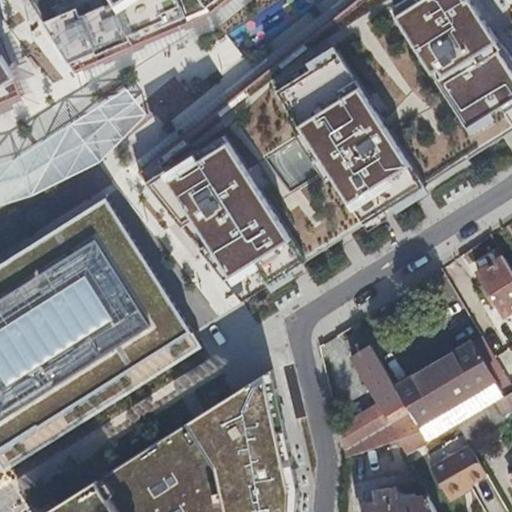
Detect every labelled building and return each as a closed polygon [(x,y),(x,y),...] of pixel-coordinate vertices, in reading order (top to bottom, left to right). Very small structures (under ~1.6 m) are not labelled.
[(508,86),(450,0),(380,0),(372,6),(446,121),(508,86)] [(331,81),(272,116),(326,197),(383,161),(331,81)] [(266,233),(201,132),(141,167),(205,272),(266,233)] [(109,197),(0,265),(0,454),(194,332),(109,197)] [(511,266),(505,255),(481,270),(493,292),(511,280),(511,266)] [(511,280),(493,292),(511,322),(511,280)] [(482,334),(397,386),(408,405),(422,429),(429,441),(457,424),(511,392),(511,384),(495,356),(482,334)] [(397,386),(371,343),(355,353),(384,403),(390,414),(408,405),(397,386)] [(264,375),(44,511),(284,511),(287,485),(264,375)] [(511,407),(511,392),(457,424),(468,443),(508,421),(503,413),(511,407)] [(340,430),(341,435),(347,459),(400,438),(422,429),(408,405),(390,414),(384,403),(340,430)] [(442,462),(462,496),(464,494),(462,489),(471,484),(486,476),(470,447),(442,462)] [(450,502),(462,496),(442,462),(432,468),(450,502)] [(473,489),(471,484),(462,489),(464,494),(473,489)] [(365,511),(435,511),(428,496),(399,499),(397,486),(377,489),(379,502),(364,504),(365,511)]
